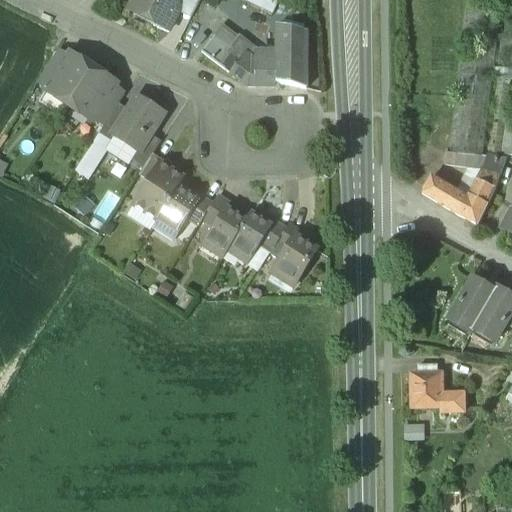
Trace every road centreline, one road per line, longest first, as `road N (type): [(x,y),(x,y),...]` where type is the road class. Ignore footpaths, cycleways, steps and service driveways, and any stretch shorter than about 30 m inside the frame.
road 1 (tertiary): [(361,511),(356,185)]
road 2 (residential): [(223,100),(25,0)]
road 3 (residential): [(223,100),(296,112),(307,127),(306,151),(300,165),(244,165),(227,159),(221,145)]
road 4 (tertiary): [(356,185),(353,0)]
road 5 (residential): [(356,185),(386,189),(511,265)]
